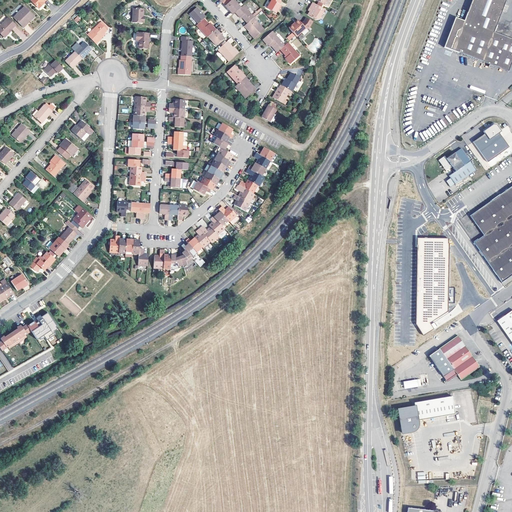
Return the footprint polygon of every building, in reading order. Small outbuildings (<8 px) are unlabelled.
[(32,0),(31,1),(39,9),(43,5),(42,4),(46,0),(32,0)] [(236,14),(241,9),(233,0),(225,7),(233,15),(236,14)] [(280,0),(270,0),(272,1),(268,9),(276,14),(280,6),(279,5),(282,1),(280,0)] [(505,0),(471,0),(463,23),(454,19),(443,49),(508,73),(511,60),(511,40),(493,34),(505,0)] [(313,3),(311,9),(313,10),(311,13),(310,16),(317,20),(320,19),(324,13),(322,12),(324,9),(313,3)] [(241,9),(236,14),(240,19),(241,18),(247,24),(254,18),(255,18),(244,6),(241,9)] [(24,7),(14,18),(23,28),(35,17),(24,7)] [(190,15),(199,25),(204,20),(206,19),(202,14),(202,13),(197,8),(190,15)] [(260,8),(253,14),(254,16),(259,13),(259,14),(263,11),(260,8)] [(144,9),(134,9),(134,23),(146,23),(146,18),(144,18),(144,9)] [(11,30),(15,25),(7,18),(0,25),(0,33),(4,37),(8,33),(9,34),(12,31),(11,30)] [(256,38),(265,31),(254,18),(247,24),(245,27),(256,38)] [(302,25),(307,30),(311,27),(314,22),(307,18),(305,22),(302,25)] [(208,25),(204,20),(199,25),(197,26),(208,38),(209,38),(216,31),(209,24),(208,25)] [(101,23),(107,30),(109,29),(102,22),(101,23)] [(88,35),(96,44),(102,39),(101,37),(108,30),(107,30),(101,23),(88,35)] [(296,36),(297,38),(298,37),(302,34),(304,36),(309,32),(307,30),(302,25),(301,23),(297,26),(295,24),(289,29),(296,36)] [(224,39),(216,31),(209,38),(216,46),(224,39)] [(139,39),(139,42),(150,43),(150,34),(137,33),(137,39),(139,39)] [(272,33),(263,41),(268,47),(270,46),(277,53),(280,50),(284,47),(272,33)] [(292,33),(286,38),(289,41),(295,36),(292,33)] [(190,37),(181,36),(181,41),(183,41),(182,56),(193,56),(193,41),(190,41),(190,37)] [(75,51),(82,59),(91,49),(85,42),(80,46),(77,43),(72,48),(75,51)] [(221,53),(229,62),(238,55),(227,42),(221,48),(223,50),(221,53)] [(284,47),(280,50),(287,57),(285,59),(289,65),(298,57),(287,44),(284,47)] [(82,59),(75,51),(65,61),(72,68),(82,59)] [(190,75),(191,75),(193,61),(192,61),(192,57),(182,56),(182,60),(181,60),(180,68),(181,68),(181,74),(190,75)] [(58,73),(63,68),(56,60),(51,65),(50,64),(44,70),(51,77),(57,71),(58,73)] [(236,66),(227,73),(238,85),(245,78),(246,78),(236,66)] [(288,90),(292,92),(299,79),(290,74),(285,82),(284,81),(281,86),(288,90)] [(238,85),(236,87),(246,99),(256,90),(245,78),(238,85)] [(281,86),(280,85),(278,89),(277,88),(272,98),(281,104),(287,94),(287,93),(288,90),(281,86)] [(145,103),(145,97),(134,96),(134,105),(149,106),(150,103),(145,103)] [(169,104),(169,107),(184,108),(184,99),(174,99),(174,104),(169,104)] [(47,103),(45,105),(53,112),(56,108),(51,104),(50,106),(47,103)] [(53,112),(45,105),(35,117),(42,124),(53,112)] [(262,117),(270,121),(277,110),(269,105),(262,117)] [(76,125),(71,131),(83,142),(93,131),(82,121),(77,126),(76,125)] [(174,124),(174,129),(183,129),(184,122),(169,121),(169,123),(174,124)] [(219,131),(229,137),(232,139),(234,136),(231,134),(233,129),(223,123),(219,131)] [(22,124),(13,135),(20,142),(25,136),(26,137),(31,131),(22,124)] [(473,142),(488,162),(509,147),(499,132),(501,131),(497,125),(493,124),(484,131),(485,133),(473,142)] [(217,138),(227,144),(229,141),(227,140),(229,137),(219,131),(218,130),(215,137),(217,138)] [(168,137),(168,141),(182,142),(183,137),(188,138),(188,133),(183,133),(174,132),(174,137),(168,137)] [(213,144),(222,149),(225,151),(227,148),(226,148),(228,145),(227,144),(217,138),(213,144)] [(57,151),(66,159),(72,153),(73,153),(77,149),(66,140),(63,142),(64,143),(57,151)] [(182,147),(182,143),(168,142),(168,145),(174,145),(173,151),(177,151),(182,151),(186,152),(186,147),(182,147)] [(6,148),(0,154),(0,159),(5,164),(14,154),(6,148)] [(259,150),(258,153),(270,161),(274,153),(264,148),(262,152),(259,150)] [(218,155),(229,161),(233,155),(228,152),(225,151),(222,149),(218,155)] [(258,153),(257,153),(255,157),(259,160),(257,164),(265,169),(270,161),(258,153)] [(447,160),(456,173),(450,177),(451,179),(456,185),(456,186),(477,171),(471,162),(465,166),(456,153),(447,160)] [(214,160),(215,160),(227,167),(229,168),(230,165),(228,164),(229,161),(218,155),(214,160)] [(46,170),(54,176),(65,164),(55,156),(51,161),(53,163),(46,170)] [(211,167),(223,173),(227,167),(215,160),(211,167)] [(251,166),(249,169),(261,176),(265,169),(257,164),(256,163),(254,168),(251,166)] [(224,174),(223,173),(211,167),(211,166),(208,172),(218,178),(219,178),(221,175),(223,176),(224,174)] [(261,176),(249,169),(247,173),(251,176),(248,181),(257,186),(259,187),(264,178),(261,176)] [(39,188),(36,185),(40,180),(31,172),(26,178),(28,179),(23,184),(34,194),(39,188)] [(204,178),(214,184),(218,178),(208,172),(204,178)] [(180,188),(181,179),(166,178),(165,182),(171,182),(171,187),(180,188)] [(201,184),(211,190),(212,187),(213,188),(215,185),(214,184),(204,178),(201,184)] [(456,185),(451,179),(447,182),(452,188),(456,185)] [(74,194),(83,202),(86,199),(85,198),(95,187),(87,180),(74,194)] [(209,193),(211,190),(201,184),(197,182),(194,180),(190,186),(203,195),(206,192),(209,193)] [(242,182),(239,186),(253,194),(257,186),(248,181),(246,184),(242,182)] [(253,194),(239,186),(237,190),(241,193),(239,197),(249,203),(254,195),(253,194)] [(481,208),(471,216),(478,226),(484,235),(474,242),(477,247),(502,283),(511,275),(511,186),(502,193),(493,200),(481,208)] [(8,205),(16,211),(26,200),(18,193),(8,205)] [(245,211),(249,203),(239,197),(235,195),(233,199),(236,201),(234,205),(245,211)] [(222,207),(219,210),(228,221),(229,222),(236,215),(230,208),(226,211),(222,207)] [(14,216),(6,209),(0,216),(0,221),(5,226),(14,216)] [(92,217),(83,210),(79,215),(80,216),(77,219),(76,218),(73,221),(82,229),(92,217)] [(222,226),(228,221),(219,210),(216,213),(218,215),(215,218),(222,226)] [(225,229),(222,226),(215,218),(214,217),(210,220),(212,223),(209,226),(210,227),(217,235),(225,229)] [(72,225),(60,239),(67,245),(76,236),(74,234),(77,229),(72,225)] [(202,226),(199,229),(210,242),(211,243),(218,236),(217,235),(210,227),(205,230),(202,226)] [(210,242),(199,229),(196,232),(198,235),(195,238),(202,247),(203,247),(210,242)] [(109,253),(118,254),(118,253),(119,241),(119,237),(115,236),(115,241),(110,241),(109,253)] [(189,245),(196,253),(202,247),(195,238),(194,238),(191,241),(189,239),(186,241),(186,242),(189,245)] [(418,238),(416,324),(423,335),(433,329),(429,323),(448,311),(448,303),(448,288),(449,243),(448,243),(449,238),(418,238)] [(58,257),(68,246),(67,245),(60,239),(59,239),(50,250),(58,257)] [(119,241),(118,253),(126,253),(126,252),(126,241),(119,241)] [(185,251),(191,257),(192,258),(197,254),(196,253),(189,245),(186,247),(185,246),(183,248),(185,251)] [(139,254),(138,265),(147,266),(148,255),(143,255),(143,249),(139,249),(139,254)] [(160,256),(154,256),(153,268),(163,269),(164,257),(165,251),(160,251),(160,256)] [(192,258),(191,257),(185,251),(182,254),(184,256),(180,258),(182,265),(186,264),(192,259),(192,258)] [(50,266),(56,260),(47,252),(40,260),(38,258),(35,262),(45,270),(50,265),(50,266)] [(175,256),(171,256),(171,264),(177,264),(178,267),(182,265),(180,258),(176,259),(175,256)] [(186,264),(182,265),(184,270),(188,268),(195,262),(192,259),(186,264)] [(179,268),(178,267),(177,264),(171,264),(170,269),(170,272),(179,268)] [(28,284),(22,275),(12,282),(18,291),(28,284)] [(10,296),(14,294),(5,281),(1,283),(3,286),(0,288),(0,300),(9,295),(10,296)] [(511,308),(495,320),(511,343),(511,308)] [(34,321),(28,326),(31,331),(37,340),(40,338),(45,334),(48,339),(56,334),(54,331),(53,329),(56,327),(57,326),(48,312),(42,316),(40,314),(35,317),(38,321),(36,323),(34,321)] [(0,342),(0,345),(3,350),(9,345),(11,347),(25,337),(25,335),(31,331),(28,326),(27,325),(25,326),(24,327),(22,325),(18,327),(19,328),(18,329),(7,337),(6,337),(5,336),(2,338),(3,340),(2,341),(0,342)] [(480,367),(458,335),(428,355),(443,377),(454,369),(457,374),(461,380),(480,367)] [(457,374),(454,369),(443,377),(446,381),(457,374)] [(420,378),(403,382),(405,389),(421,386),(420,378)] [(403,433),(412,432),(414,431),(416,430),(417,428),(418,426),(418,425),(418,424),(418,422),(418,421),(456,414),(453,396),(415,403),(415,407),(399,410),(403,433)]
